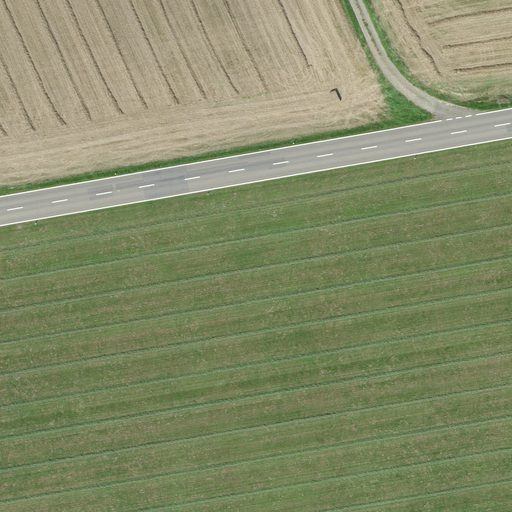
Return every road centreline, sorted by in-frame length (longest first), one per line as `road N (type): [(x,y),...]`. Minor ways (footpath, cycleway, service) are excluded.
road 1 (tertiary): [(511,123),(0,212)]
road 2 (track): [(476,129),(403,91),(355,0)]
